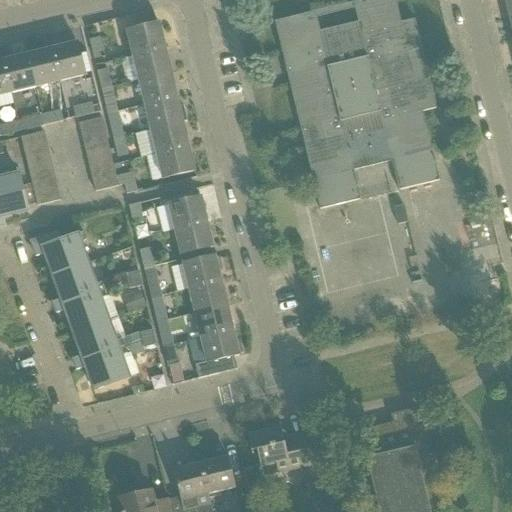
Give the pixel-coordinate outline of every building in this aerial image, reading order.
[(306,15),(275,23),(320,209),(360,200),(353,171),(391,162),(398,191),(438,181),(422,112),(436,109),(429,79),(428,80),(421,51),(422,51),(415,21),(401,24),(395,0),(371,0),(364,2),(368,21),(311,35),(306,15)] [(127,32),(132,57),(165,49),(159,24),(127,32)] [(89,41),(92,54),(93,59),(103,56),(99,39),(89,41)] [(76,44),(51,50),(59,82),(84,76),(76,44)] [(171,73),(165,49),(132,57),(138,81),(171,73)] [(59,82),(51,50),(27,56),(35,87),(59,82)] [(35,87),(27,56),(3,61),(11,93),(35,87)] [(0,95),(11,93),(3,61),(0,62),(0,95)] [(96,72),(101,90),(111,88),(106,69),(96,72)] [(176,98),(171,73),(138,81),(144,106),(176,98)] [(101,90),(105,108),(115,106),(111,88),(101,90)] [(179,107),(176,98),(144,106),(150,130),(182,123),(186,122),(182,106),(179,107)] [(75,119),(93,114),(91,105),(73,109),(75,119)] [(60,112),(42,116),(44,126),(62,122),(60,112)] [(44,126),(42,116),(24,121),(26,131),(44,126)] [(103,117),(79,123),(82,134),(105,128),(103,117)] [(123,137),(119,119),(108,121),(113,139),(123,137)] [(188,147),(182,123),(150,130),(156,155),(188,147)] [(0,126),(0,136),(14,133),(11,124),(0,126)] [(108,140),(105,128),(82,134),(85,145),(108,140)] [(47,143),(44,131),(21,137),(24,148),(47,143)] [(127,155),(123,137),(113,139),(117,158),(127,155)] [(111,151),(108,140),(85,145),(88,157),(111,151)] [(50,154),(47,143),(24,148),(27,160),(50,154)] [(194,172),(188,147),(156,155),(162,180),(194,172)] [(114,162),(111,151),(88,157),(90,168),(114,162)] [(53,165),(50,154),(27,160),(29,171),(53,165)] [(90,168),(93,179),(116,174),(114,162),(90,168)] [(55,177),(53,165),(29,171),(32,182),(55,177)] [(119,185),(117,177),(116,174),(93,179),(96,191),(119,185)] [(131,174),(121,176),(117,177),(119,185),(123,184),(126,195),(136,192),(131,174)] [(0,178),(0,227),(5,226),(3,218),(27,212),(19,181),(18,175),(0,178)] [(58,188),(55,177),(32,182),(35,194),(58,188)] [(61,199),(58,188),(35,194),(38,205),(61,199)] [(200,198),(168,206),(174,231),(206,223),(200,198)] [(138,204),(128,206),(133,225),(143,223),(138,204)] [(403,205),(394,208),(398,224),(407,222),(403,205)] [(212,248),(206,223),(174,231),(180,255),(212,248)] [(55,234),(30,242),(35,256),(43,254),(60,300),(52,303),(55,314),(64,311),(72,334),(80,357),(72,360),(76,371),(84,368),(92,391),(129,378),(128,377),(122,359),(127,357),(124,349),(121,340),(116,342),(108,321),(101,300),(106,298),(101,284),(96,286),(81,242),(86,241),(83,233),(60,242),(57,233),(55,234)] [(139,251),(143,270),(153,267),(149,249),(139,251)] [(215,257),(182,265),(188,290),(221,282),(218,274),(222,270),(219,260),(215,258),(215,257)] [(161,297),(153,267),(143,270),(150,300),(161,297)] [(127,282),(139,279),(138,272),(125,275),(125,274),(104,281),(105,283),(102,284),(104,290),(110,288),(127,282)] [(141,287),(139,279),(127,282),(128,290),(141,287)] [(226,307),(221,282),(188,290),(194,314),(226,307)] [(152,306),(156,324),(166,321),(162,304),(152,306)] [(232,331),(226,307),(194,314),(200,339),(232,331)] [(166,321),(156,324),(160,342),(171,339),(166,321)] [(139,334),(141,342),(153,339),(152,331),(139,334)] [(234,341),(232,331),(200,339),(188,341),(197,380),(216,375),(213,362),(238,356),(238,355),(241,353),(239,341),(234,341)] [(155,346),(153,339),(141,342),(143,349),(155,346)] [(176,364),(174,353),(172,346),(162,348),(166,366),(176,364)] [(445,506),(441,487),(426,426),(420,427),(416,410),(392,415),(394,424),(364,431),(371,459),(367,460),(379,511),(429,511),(429,510),(445,506)] [(260,467),(244,471),(249,493),(266,489),(263,477),(312,466),(305,434),(283,439),(281,429),(278,430),(277,428),(275,427),(263,429),(262,431),(262,433),(248,437),(252,453),(257,452),(260,467)] [(235,488),(228,458),(201,464),(209,498),(221,495),(220,491),(235,488)] [(183,511),(210,505),(208,498),(209,498),(201,464),(174,471),(183,511)] [(171,511),(168,501),(170,511),(156,511),(154,504),(152,493),(119,501),(121,511),(171,511)] [(236,499),(239,511),(253,511),(250,495),(236,499)]
